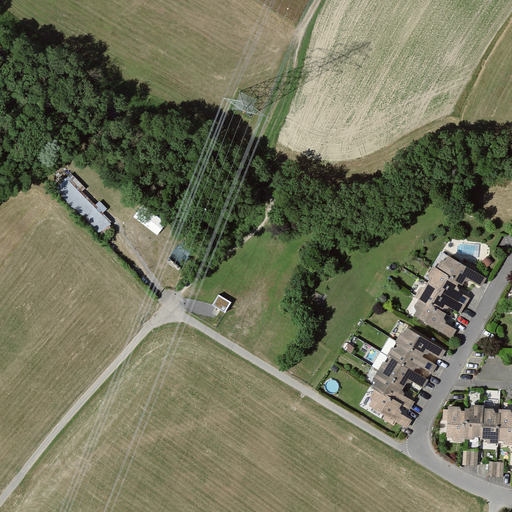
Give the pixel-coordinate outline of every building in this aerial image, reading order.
[(114,222),(70,175),(59,186),(102,233),(114,222)] [(135,217),(160,234),(168,222),(144,204),(135,217)] [(486,278),(448,255),(446,259),(441,259),(437,267),(433,265),(428,274),(430,277),(425,286),(420,286),(415,295),(419,298),(414,305),(417,309),(413,314),(452,338),(457,329),(445,322),(446,320),(444,316),(446,312),(442,309),(443,307),(448,308),(449,306),(461,313),(471,297),(459,290),(460,289),(457,285),(459,282),(462,284),(465,280),(469,280),(470,279),(481,286),(486,278)] [(229,310),(234,300),(222,293),(217,303),(229,310)] [(446,350),(408,327),(405,332),(400,332),(394,341),(398,343),(396,346),(392,346),(387,355),(390,357),(387,361),(382,361),(373,377),(374,382),(372,387),(374,388),(370,395),(372,399),(369,404),(407,427),(411,419),(400,412),(401,410),(400,406),(401,404),(410,409),(415,401),(403,394),(405,392),(402,389),(406,382),(410,382),(412,381),(424,388),(429,379),(413,370),(415,367),(420,367),(421,366),(432,373),(437,365),(422,356),(424,353),(428,353),(429,351),(441,358),(446,350)] [(460,406),(449,405),(447,436),(452,436),(454,440),(465,441),(465,438),(474,438),(476,435),(480,435),(480,438),(486,438),(488,442),(499,443),(499,439),(503,439),(505,443),(511,443),(511,410),(511,408),(499,408),(499,410),(495,410),(494,407),(485,407),(485,404),(472,404),(470,407),(465,406),(465,410),(462,409),(460,406)]
